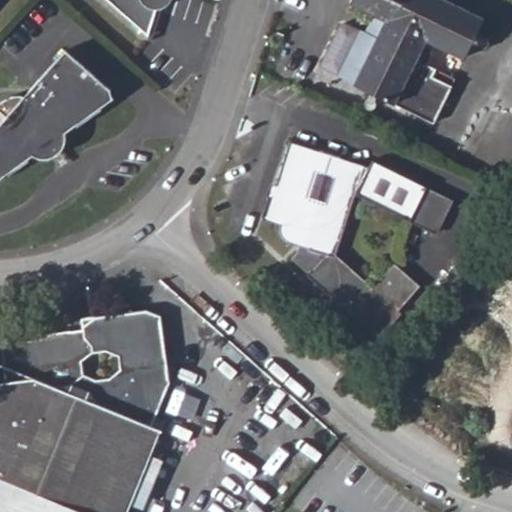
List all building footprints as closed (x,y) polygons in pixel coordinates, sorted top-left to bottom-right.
[(104,0),(149,39),(158,11),(164,9),(170,2),(170,0),(104,0)] [(339,84),(436,130),(453,93),(424,79),(437,52),(464,65),(484,24),(432,0),(352,0),(348,11),(377,25),(370,41),(362,37),(346,30),(341,32),(321,76),(339,84)] [(63,50),(22,97),(12,96),(0,101),(0,178),(33,156),(42,157),(57,154),(64,144),(64,133),(112,99),(63,50)] [(359,203),(412,229),(430,194),(376,167),(370,179),(367,178),(367,175),(343,167),(345,162),(325,156),(323,161),(298,153),(293,170),(291,169),(282,194),(286,196),(281,210),(268,205),(262,224),(282,231),(282,237),(283,242),(285,244),(289,248),(301,252),(298,260),(292,266),(308,279),(305,283),(333,307),(335,303),(380,341),(398,319),(396,318),(419,292),(392,268),(370,295),(331,262),(327,260),(341,242),(336,239),(350,222),(345,218),(359,203)] [(454,206),(430,194),(412,229),(437,241),(454,206)] [(83,325),(84,329),(0,338),(7,381),(0,381),(0,511),(128,511),(162,428),(152,424),(156,416),(170,382),(161,316),(146,309),(93,316),(83,325)] [(166,420),(156,416),(152,424),(162,428),(166,420)]
